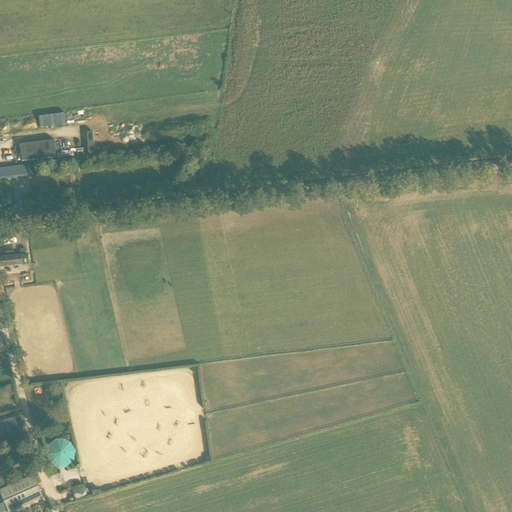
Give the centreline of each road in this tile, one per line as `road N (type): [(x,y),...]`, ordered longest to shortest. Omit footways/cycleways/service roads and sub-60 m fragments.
road 1 (unclassified): [(0,221),(511,165)]
road 2 (track): [(473,511),(334,185)]
road 3 (track): [(54,511),(0,314)]
